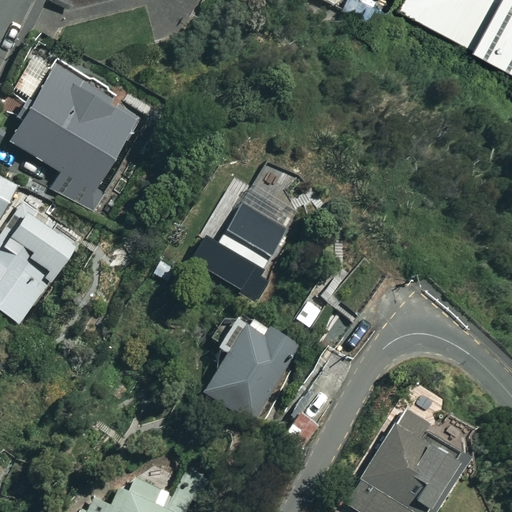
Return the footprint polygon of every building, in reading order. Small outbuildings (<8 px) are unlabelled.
[(50,0),(67,9),(101,0),(50,0)] [(511,0),(400,0),(396,9),(511,72),(511,0)] [(47,187),(79,206),(120,141),(128,147),(144,122),(30,51),(9,85),(22,93),(0,128),(0,137),(56,173),(47,187)] [(0,207),(12,184),(0,177),(0,207)] [(79,241),(14,197),(0,217),(0,313),(22,328),(79,241)] [(209,238),(197,230),(179,256),(258,309),(276,282),(261,272),(287,234),(235,199),(209,238)] [(291,346),(211,306),(195,338),(214,347),(187,402),(248,433),(291,346)] [(439,511),(472,450),(389,406),(338,503),(354,511),(439,511)] [(189,511),(206,482),(181,469),(167,494),(100,458),(70,511),(189,511)]
